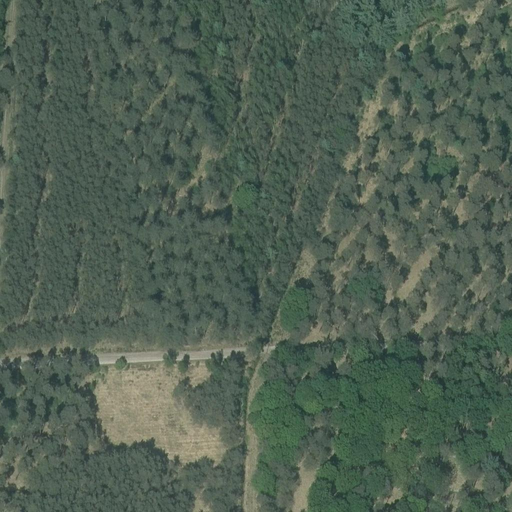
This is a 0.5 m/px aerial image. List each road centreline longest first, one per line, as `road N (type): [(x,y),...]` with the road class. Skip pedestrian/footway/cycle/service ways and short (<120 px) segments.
road 1 (track): [(511,345),(256,350),(0,368)]
road 2 (track): [(0,205),(11,0)]
